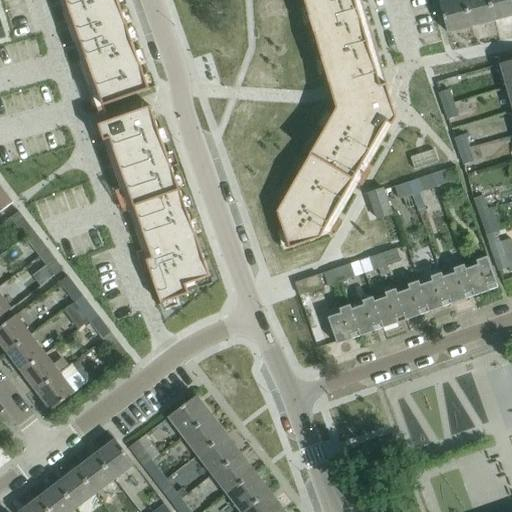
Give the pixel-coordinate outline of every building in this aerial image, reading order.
[(117,0),(65,0),(86,57),(76,61),(92,109),(149,89),(117,0)] [(304,0),(331,90),(336,108),(276,212),(289,248),(319,238),(386,123),(391,126),(396,117),(386,84),(383,74),(366,15),(360,17),(355,0),(304,0)] [(470,26),(463,0),(438,0),(446,32),(448,32),(447,30),(455,28),(455,30),(470,26)] [(488,0),(463,0),(470,26),(471,26),(471,24),(478,22),(478,24),(493,20),(494,20),(488,0)] [(511,0),(488,0),(494,20),(494,18),(501,16),(501,18),(511,14),(511,0)] [(511,59),(500,63),(506,87),(511,85),(511,59)] [(443,107),(453,103),(469,98),(463,80),(460,81),(460,79),(446,84),(444,79),(434,82),(443,107)] [(457,116),(453,103),(443,107),(447,119),(457,116)] [(150,106),(98,125),(104,141),(110,139),(152,258),(146,260),(161,303),(189,293),(186,285),(210,276),(150,106)] [(458,151),(468,148),(464,134),(454,138),(458,151)] [(473,161),(468,148),(458,151),(463,164),(473,161)] [(434,150),(410,158),(414,169),(438,161),(434,150)] [(444,169),(431,174),(436,187),(449,182),(444,169)] [(419,192),(436,187),(431,174),(408,182),(417,211),(425,208),(419,192)] [(417,211),(408,182),(394,186),(398,199),(399,199),(405,216),(408,219),(416,217),(417,211)] [(0,210),(11,202),(0,186),(0,210)] [(391,213),(382,188),(367,193),(376,218),(391,213)] [(473,199),(477,212),(487,209),(483,195),(473,199)] [(487,209),(477,212),(485,235),(495,232),(500,230),(492,207),(491,208),(487,209)] [(15,224),(25,236),(33,230),(18,211),(11,217),(10,216),(10,217),(15,224)] [(48,249),(33,230),(25,236),(39,256),(48,249)] [(503,254),(495,232),(485,235),(493,257),(503,254)] [(400,261),(395,248),(382,253),(386,265),(400,261)] [(52,256),(48,249),(39,256),(54,275),(63,269),(52,256)] [(386,265),(382,253),(369,257),(373,270),(386,265)] [(508,267),(503,254),(493,257),(498,271),(508,267)] [(487,256),(463,265),(474,295),(489,290),(487,286),(496,283),(487,256)] [(451,304),(440,273),(435,275),(431,263),(413,269),(418,281),(429,312),(443,307),(442,302),(449,300),(451,304)] [(350,264),(336,268),(341,281),(354,276),(350,264)] [(474,295),(463,265),(440,273),(451,304),(466,298),(464,294),(472,292),(473,296),(474,295)] [(323,273),(327,285),(341,281),(336,268),(323,273)] [(299,295),(322,287),(318,274),(294,282),(299,295)] [(59,282),(74,301),(82,295),(78,289),(67,276),(59,282)] [(429,312),(418,281),(395,289),(406,320),(420,315),(419,310),(426,308),(428,312),(429,312)] [(1,285),(0,285),(0,316),(10,308),(2,297),(7,293),(1,285)] [(406,320),(395,289),(372,297),(383,328),(397,323),(396,319),(404,316),(405,320),(406,320)] [(97,314),(82,295),(74,301),(89,320),(85,324),(97,314)] [(383,328),(372,297),(349,305),(360,336),(374,331),(373,327),(381,324),(382,328),(383,328)] [(360,336),(349,305),(339,308),(340,313),(327,317),(336,344),(352,339),(350,335),(358,332),(359,336),(360,336)] [(111,333),(97,314),(85,324),(74,331),(76,334),(79,332),(91,348),(111,333)] [(0,326),(0,343),(7,352),(30,335),(15,315),(0,326)] [(126,353),(111,333),(91,348),(92,349),(103,340),(118,359),(126,353)] [(21,371),(45,354),(30,335),(7,352),(21,371)] [(36,391),(66,368),(60,359),(53,364),(45,354),(21,371),(36,391)] [(84,384),(70,365),(66,368),(36,391),(51,410),(84,384)] [(183,436),(211,415),(201,402),(200,403),(195,398),(197,396),(196,395),(168,417),(183,436)] [(211,415),(183,436),(197,455),(225,434),(215,422),(214,423),(210,417),(211,415)] [(226,435),(225,434),(197,455),(212,474),(240,453),(230,441),(229,442),(224,436),(226,435)] [(134,464),(115,439),(114,440),(102,450),(103,451),(97,455),(96,454),(95,454),(114,479),(114,478),(132,464),(133,465),(134,464)] [(128,447),(143,466),(151,460),(136,441),(128,447)] [(227,493),(254,472),(245,460),(243,461),(239,455),(240,454),(240,453),(212,474),(227,493)] [(114,479),(95,454),(95,455),(83,464),(83,465),(78,470),(76,468),(76,469),(95,493),(113,479),(114,479)] [(166,479),(151,460),(143,466),(157,485),(166,479)] [(95,493),(76,469),(75,469),(76,469),(64,479),(64,480),(58,484),(57,483),(76,508),(76,507),(94,493),(94,494),(95,493)] [(240,511),(241,511),(269,491),(259,479),(258,480),(253,474),(255,473),(254,472),(227,493),(240,511)] [(180,498),(166,479),(157,485),(172,504),(180,498)] [(76,508),(57,483),(56,484),(57,484),(44,493),(45,494),(39,499),(38,497),(38,498),(48,511),(69,511),(75,508),(76,508)] [(281,511),(284,510),(274,498),(273,499),(268,493),(269,492),(269,491),(241,511),(281,511)] [(48,511),(38,498),(37,498),(37,499),(25,508),(26,509),(22,511),(19,511),(48,511)] [(190,511),(180,498),(172,504),(177,511),(190,511)]
